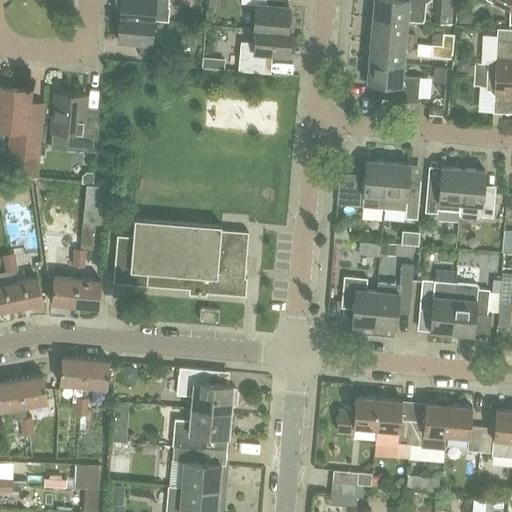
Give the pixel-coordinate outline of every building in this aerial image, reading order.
[(166,7),(166,0),(116,0),(116,4),(118,7),(118,16),(152,19),(153,6),(166,7)] [(252,28),(254,28),(285,31),(287,7),(264,5),(264,0),(239,0),(239,3),(254,5),(252,28)] [(371,0),(370,17),(406,20),(422,21),(424,1),(426,1),(426,0),(371,0)] [(432,0),(432,21),(450,22),(450,0),(432,0)] [(507,23),(511,23),(511,0),(488,0),(508,9),(507,23)] [(152,19),(118,16),(115,40),(138,42),(137,53),(159,55),(161,34),(151,33),(152,19)] [(406,20),(370,17),(368,38),(411,42),(412,33),(405,32),(406,20)] [(203,28),(186,26),(184,41),(201,43),(203,28)] [(486,60),(486,74),(511,75),(511,27),(495,27),(494,56),(490,60),(486,60)] [(262,53),(271,54),(287,56),(290,31),(285,31),(254,28),(253,42),(238,41),(236,68),(261,71),(262,53)] [(443,32),(442,44),(453,45),(454,33),(443,32)] [(410,51),(411,42),(368,38),(366,60),(403,63),(404,50),(410,51)] [(452,58),(453,45),(442,44),(432,43),(431,56),(452,58)] [(201,67),(215,68),(215,57),(202,56),(201,67)] [(469,71),(470,63),(470,59),(456,58),(455,69),(469,71)] [(402,74),(403,63),(366,60),(365,81),(393,83),(392,98),(416,100),(419,75),(402,74)] [(511,112),(511,75),(486,74),(485,89),(488,89),(492,93),(491,111),(511,112)] [(33,173),(36,142),(38,114),(25,113),(27,90),(0,87),(0,127),(16,129),(15,140),(6,140),(3,171),(33,173)] [(80,124),(82,106),(83,95),(53,92),(50,130),(53,130),(51,145),(65,146),(65,148),(94,151),(96,125),(80,124)] [(428,105),(427,121),(441,123),(442,107),(428,105)] [(383,207),(384,195),(387,160),(365,158),(363,179),(351,178),(349,203),(361,204),(361,205),(383,207)] [(405,208),(404,217),(416,218),(419,184),(408,183),(409,162),(387,160),(384,195),(383,207),(405,208)] [(460,210),(460,202),(463,167),(440,165),(438,186),(426,185),(424,210),(437,211),(437,208),(460,210)] [(460,202),(460,210),(459,213),(461,215),(477,217),(480,215),(492,216),(494,191),(482,190),(484,169),(463,167),(460,202)] [(81,182),(86,183),(93,183),(94,172),(86,171),(82,175),(81,182)] [(95,223),(107,224),(108,215),(110,185),(93,183),(86,183),(82,222),(95,223)] [(511,209),(511,192),(504,191),(502,208),(511,209)] [(221,225),(136,217),(134,217),(133,236),(130,270),(147,272),(147,285),(188,288),(188,293),(207,295),(207,291),(246,294),(247,277),(244,277),(248,232),(221,229),(221,225)] [(510,249),(511,233),(511,229),(500,228),(497,248),(510,249)] [(147,272),(130,270),(133,236),(116,234),(112,282),(147,285),(147,272)] [(73,247),(73,256),(85,257),(86,248),(73,247)] [(2,254),(4,262),(16,259),(14,251),(2,254)] [(85,257),(73,256),(72,264),(85,265),(85,257)] [(18,268),(16,259),(4,262),(6,271),(18,268)] [(377,280),(376,288),(373,324),(395,326),(396,305),(409,306),(412,264),(400,263),(398,282),(377,280)] [(511,272),(502,271),(501,282),(511,283),(511,272)] [(351,322),(373,324),(376,288),(365,287),(366,277),(344,274),(341,300),(353,301),(351,322)] [(50,302),(74,305),(76,278),(53,276),(50,302)] [(37,277),(14,282),(19,306),(43,301),(37,277)] [(74,305),(98,307),(100,280),(76,278),(74,305)] [(428,329),(451,331),(454,296),(455,284),(433,282),(433,279),(421,278),(419,307),(430,309),(428,329)] [(14,282),(0,284),(0,310),(19,306),(14,282)] [(455,284),(454,296),(451,331),(473,333),(474,312),(486,313),(489,289),(476,288),(476,286),(455,284)] [(220,309),(207,308),(201,307),(199,319),(218,321),(220,309)] [(58,383),(83,385),(86,358),(60,356),(58,383)] [(86,358),(83,385),(106,386),(108,360),(86,358)] [(192,395),(191,407),(229,411),(231,388),(208,386),(209,369),(178,366),(176,393),(192,395)] [(42,374),(20,378),(24,404),(47,400),(42,374)] [(26,417),(24,404),(20,378),(0,381),(0,403),(1,408),(13,406),(15,419),(19,418),(26,417)] [(76,403),(86,404),(87,395),(76,394),(76,403)] [(354,426),(375,428),(378,397),(355,395),(354,410),(339,409),(337,430),(353,432),(354,426)] [(401,399),(378,397),(375,428),(397,430),(395,443),(394,457),(408,458),(412,420),(399,419),(401,399)] [(443,460),(445,434),(448,404),(445,403),(442,399),(438,398),(435,403),(425,402),(423,421),(412,420),(408,458),(443,460)] [(106,401),(105,438),(121,439),(123,402),(106,401)] [(75,412),(80,412),(86,413),(86,404),(76,403),(75,412)] [(466,449),(479,451),(482,425),(470,424),(472,406),(448,404),(445,434),(467,436),(466,449)] [(171,445),(173,445),(203,447),(204,433),(227,436),(229,411),(191,407),(190,423),(173,422),(171,445)] [(482,425),(479,451),(492,452),(492,453),(511,454),(511,409),(495,408),(493,427),(482,425)] [(26,417),(19,418),(21,426),(33,424),(32,416),(26,417)] [(33,424),(21,426),(22,435),(34,433),(33,424)] [(201,461),(203,447),(173,445),(172,458),(183,459),(181,485),(218,488),(220,462),(201,461)] [(74,485),(97,487),(100,464),(76,462),(74,485)] [(332,469),(331,482),(364,485),(364,484),(371,485),(372,473),(332,469)] [(423,475),(422,490),(438,491),(440,476),(423,475)] [(45,476),(45,484),(67,485),(68,478),(45,476)] [(12,478),(4,478),(3,490),(12,490),(12,478)] [(364,485),(331,482),(330,493),(363,496),(364,485)] [(215,511),(218,488),(181,485),(169,484),(167,510),(167,511),(215,511)]
